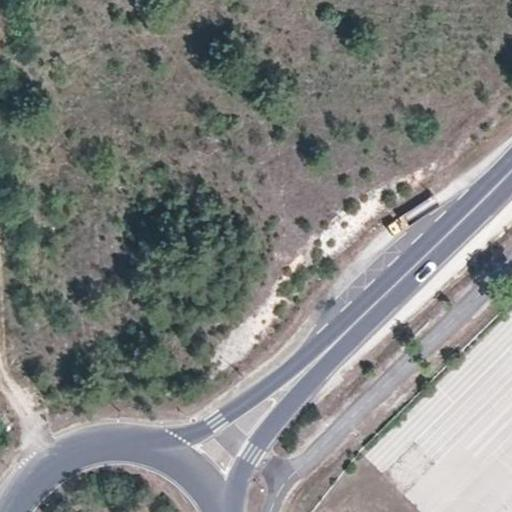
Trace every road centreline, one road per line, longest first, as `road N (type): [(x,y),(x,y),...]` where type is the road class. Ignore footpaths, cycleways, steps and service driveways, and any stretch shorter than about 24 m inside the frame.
road 1 (secondary): [(511,167),(312,365)]
road 2 (secondary): [(312,365),(156,448)]
road 3 (secondary): [(156,448),(117,441),(78,448),(44,467),(11,511)]
road 4 (secondary): [(222,503),(312,365)]
